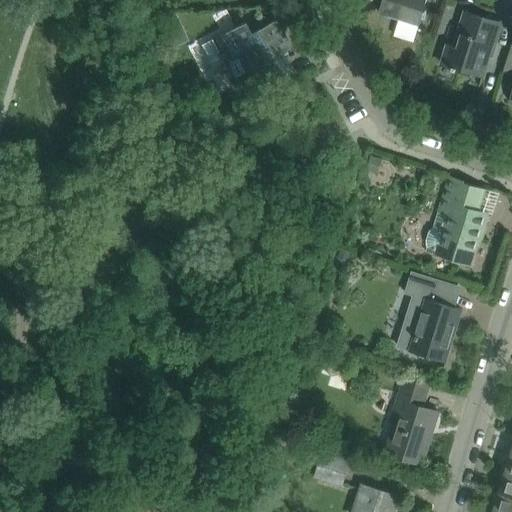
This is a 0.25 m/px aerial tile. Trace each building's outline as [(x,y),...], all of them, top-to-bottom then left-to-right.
[(383,0),(379,13),(419,25),(426,0),(383,0)] [(511,8),(511,0),(504,0),(503,5),(511,8)] [(494,48),(502,24),(466,12),(459,33),(454,47),(448,45),(442,64),(453,68),(452,70),(467,74),(468,71),(483,76),(490,55),(487,54),(490,46),(494,48)] [(244,23),(201,46),(210,63),(221,57),(224,63),(237,56),(247,75),(259,68),(268,85),(292,73),(282,54),(291,49),(276,20),(258,29),(259,32),(251,36),(244,23)] [(472,266),(488,213),(479,210),(486,189),(464,183),(465,181),(450,176),(434,227),(431,230),(429,233),(427,240),(427,244),(428,247),(426,252),(472,266)] [(414,296),(398,346),(410,350),(410,351),(446,362),(463,310),(451,306),(457,286),(412,272),(406,293),(414,296)] [(402,377),(405,369),(391,365),(388,372),(402,377)] [(434,426),(438,412),(422,407),(429,385),(406,378),(396,409),(403,411),(390,453),(386,452),(386,453),(422,464),(430,439),(427,438),(430,425),(434,426)] [(342,485),(350,462),(323,454),(316,477),(342,485)] [(511,496),(511,475),(505,473),(505,474),(503,473),(501,479),(503,480),(499,492),(511,496)] [(394,511),(400,496),(363,485),(354,511),(394,511)] [(511,511),(511,496),(499,492),(499,493),(497,492),(496,498),(498,499),(494,511),(497,511),(511,511)]
